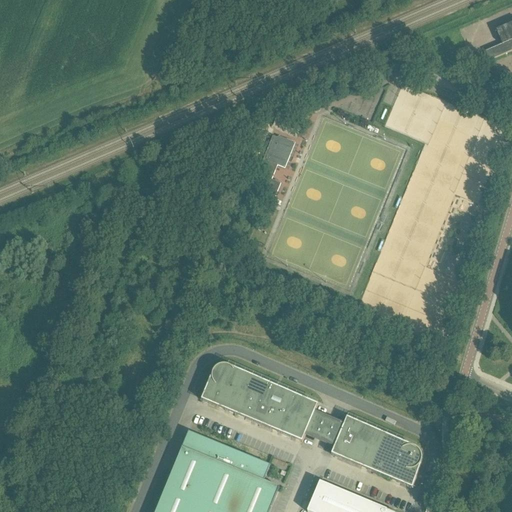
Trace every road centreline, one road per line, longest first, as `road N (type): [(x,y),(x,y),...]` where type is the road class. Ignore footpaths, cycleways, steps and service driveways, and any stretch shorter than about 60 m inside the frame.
road 1 (unclassified): [(136,511),(202,360),(239,351),(340,395)]
road 2 (residential): [(511,396),(464,372),(511,213)]
road 3 (unclassified): [(340,395),(419,429),(432,444),(416,511)]
road 4 (unclassified): [(340,395),(290,511)]
road 5 (residential): [(511,103),(397,60)]
